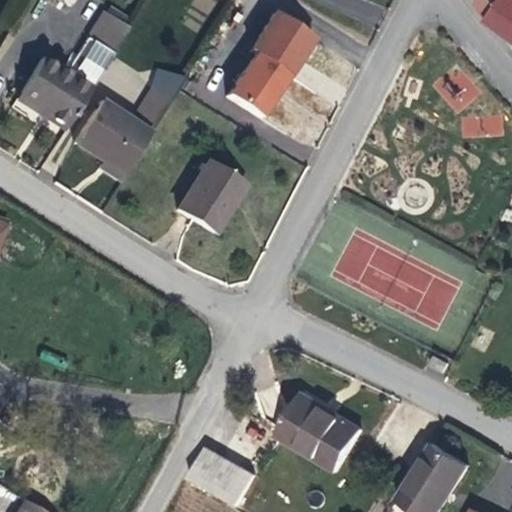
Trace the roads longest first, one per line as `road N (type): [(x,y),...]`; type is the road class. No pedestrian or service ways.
road 1 (residential): [(252,318),(415,0)]
road 2 (residential): [(252,318),(169,282),(0,177)]
road 3 (residential): [(511,442),(334,350),(252,318)]
road 4 (residential): [(148,511),(252,318)]
road 5 (unknown): [(329,168),(239,118),(224,94),(221,62)]
